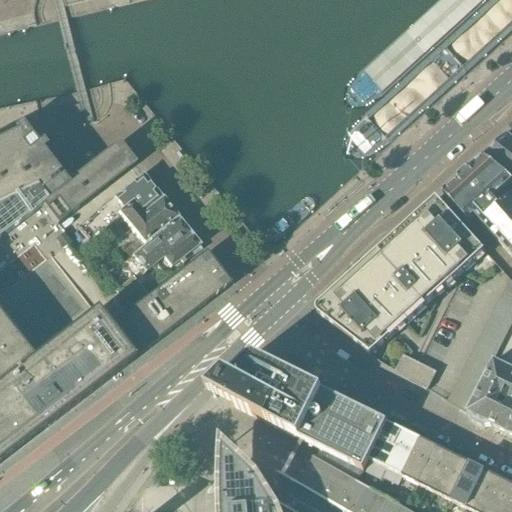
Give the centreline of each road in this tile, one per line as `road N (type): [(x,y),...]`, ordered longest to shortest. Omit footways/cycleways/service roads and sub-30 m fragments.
road 1 (tertiary): [(259,298),(23,511)]
road 2 (residential): [(511,461),(405,406),(274,316)]
road 3 (tertiary): [(76,511),(274,316)]
road 4 (tertiary): [(511,82),(333,247)]
road 5 (residential): [(259,298),(127,130),(103,132)]
